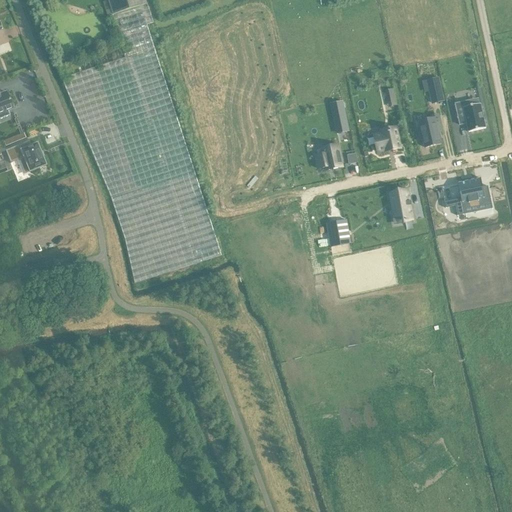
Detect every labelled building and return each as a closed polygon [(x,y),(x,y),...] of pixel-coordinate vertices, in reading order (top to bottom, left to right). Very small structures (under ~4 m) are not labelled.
[(108,0),(114,15),(112,15),(122,46),(150,37),(147,25),(154,23),(148,4),(147,4),(145,0),(108,0)] [(58,67),(57,67),(69,96),(85,135),(95,159),(111,197),(125,240),(132,270),(135,284),(221,256),(150,37),(122,46),(58,67)] [(438,78),(429,80),(432,90),(429,91),(430,92),(432,103),(444,101),(438,78)] [(393,90),(386,91),(388,99),(395,98),(393,90)] [(0,119),(10,116),(8,111),(13,109),(6,93),(0,95),(0,119)] [(469,101),(455,104),(460,125),(467,124),(469,132),(486,129),(480,104),(470,106),(469,101)] [(342,102),(333,104),(339,133),(349,131),(342,102)] [(421,130),(418,131),(421,141),(424,140),(425,148),(441,144),(439,133),(438,130),(441,129),(441,130),(442,129),(438,116),(438,117),(431,119),(419,122),(421,130)] [(382,134),(375,136),(378,152),(385,151),(386,152),(401,149),(396,128),(381,131),(382,134)] [(25,134),(4,142),(6,147),(27,139),(25,134)] [(29,141),(5,151),(10,164),(18,161),(24,175),(30,173),(46,166),(37,144),(31,146),(29,141)] [(324,155),(316,156),(318,169),(326,168),(327,171),(342,167),(338,145),(322,149),(324,155)] [(355,155),(348,156),(350,165),(358,163),(355,155)] [(461,199),(445,202),(446,208),(455,206),(457,216),(458,216),(458,215),(465,213),(464,208),(472,207),(491,203),(492,209),(493,209),(488,186),(483,187),(481,179),(472,180),(460,183),(458,183),(459,186),(461,199)] [(407,191),(390,194),(394,217),(403,215),(404,222),(412,220),(410,206),(412,206),(412,205),(410,205),(409,203),(411,202),(409,202),(407,191)] [(346,220),(326,224),(331,247),(351,244),(346,220)]
